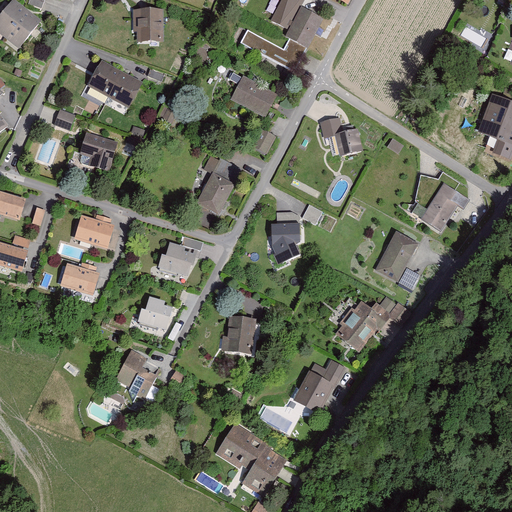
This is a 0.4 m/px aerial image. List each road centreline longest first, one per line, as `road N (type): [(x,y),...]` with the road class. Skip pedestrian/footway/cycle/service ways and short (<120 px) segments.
road 1 (residential): [(508,202),(382,363),(288,511)]
road 2 (residential): [(230,243),(5,176)]
road 3 (residential): [(508,202),(321,77)]
road 4 (residential): [(5,176),(82,0)]
road 5 (residential): [(321,77),(230,243)]
road 6 (residential): [(230,243),(175,351)]
